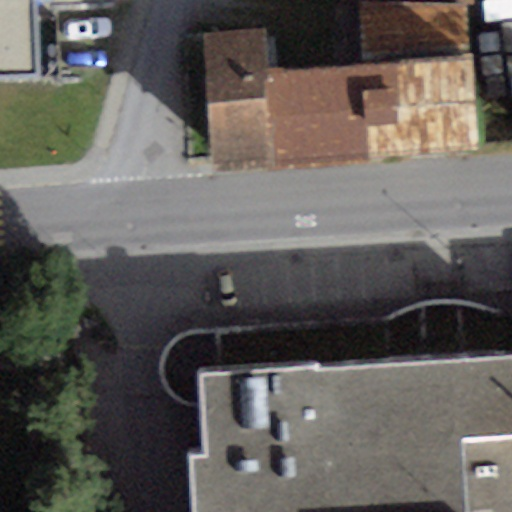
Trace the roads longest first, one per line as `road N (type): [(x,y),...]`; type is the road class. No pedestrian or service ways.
road 1 (tertiary): [(511,199),(129,224)]
road 2 (residential): [(163,0),(129,224)]
road 3 (tertiary): [(129,224),(0,232)]
